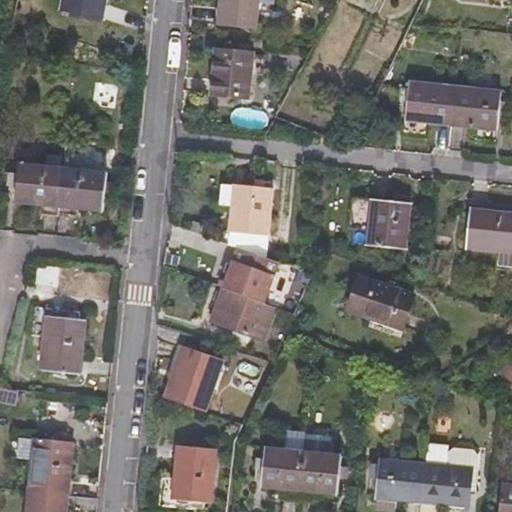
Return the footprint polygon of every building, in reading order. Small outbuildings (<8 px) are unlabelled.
[(61,0),(59,12),(104,20),(107,0),(61,0)] [(217,0),(215,23),(255,27),(257,3),(275,4),(275,0),(217,0)] [(252,52),(212,48),(208,92),(248,96),(252,52)] [(404,123),(450,128),(454,89),(408,85),(404,123)] [(454,89),(450,128),(496,132),(500,94),(454,89)] [(11,199),(56,204),(60,166),(57,165),(58,155),(45,154),(45,165),(15,162),(11,199)] [(60,166),(56,204),(100,209),(104,171),(60,166)] [(229,206),(227,231),(264,235),(269,190),(221,185),(218,205),(229,206)] [(409,205),(369,201),(364,246),(404,250),(409,205)] [(511,215),(468,212),(465,249),(496,252),(494,269),(511,271),(511,215)] [(227,231),(225,244),(238,249),(261,257),(264,235),(227,231)] [(261,257),(238,249),(223,289),(261,304),(277,263),(261,257)] [(312,275),(300,271),(296,269),(278,312),(291,317),(312,275)] [(411,297),(357,280),(346,312),(399,332),(411,297)] [(223,289),(215,285),(210,300),(217,302),(209,321),(231,330),(248,336),(252,325),(265,330),(268,321),(273,309),(261,304),(223,289)] [(162,307),(160,317),(169,319),(172,309),(162,307)] [(278,312),(273,309),(268,321),(274,323),(264,349),(275,353),(291,317),(278,312)] [(82,319),(45,315),(39,369),(76,373),(82,319)] [(260,341),(265,330),(252,325),(248,336),(260,341)] [(248,336),(231,330),(228,338),(244,345),(248,336)] [(269,364),(275,353),(264,349),(250,344),(245,355),(269,364)] [(162,396),(200,410),(219,358),(182,345),(162,396)] [(511,393),(511,392),(511,365),(494,360),(492,366),(481,363),(475,379),(485,383),(485,384),(511,393)] [(26,492),(63,495),(69,443),(62,441),(63,434),(53,433),(52,440),(32,438),(32,440),(18,438),(15,456),(30,459),(26,492)] [(289,434),(288,447),(322,448),(323,434),(289,434)] [(213,447),(175,443),(169,498),(207,502),(213,447)] [(275,485),(298,487),(302,449),(264,445),(260,484),(275,485)] [(469,466),(467,484),(474,485),(477,455),(472,447),(451,445),(445,451),(445,448),(428,446),(426,462),(469,466)] [(302,449),(298,487),(312,489),(335,491),(337,475),(338,463),(339,453),(302,449)] [(420,501),(424,461),(377,457),(377,464),(370,464),(369,476),(376,477),(373,508),(394,510),(395,498),(420,501)] [(426,462),(424,461),(420,501),(465,505),(467,484),(469,466),(426,462)] [(346,464),(338,463),(337,475),(345,475),(346,464)] [(511,511),(511,483),(501,482),(498,511),(511,511)] [(298,487),(275,485),(274,493),(297,495),(298,487)] [(312,489),(298,487),(297,495),(311,496),(312,489)] [(61,511),(63,495),(26,492),(24,511),(61,511)]
